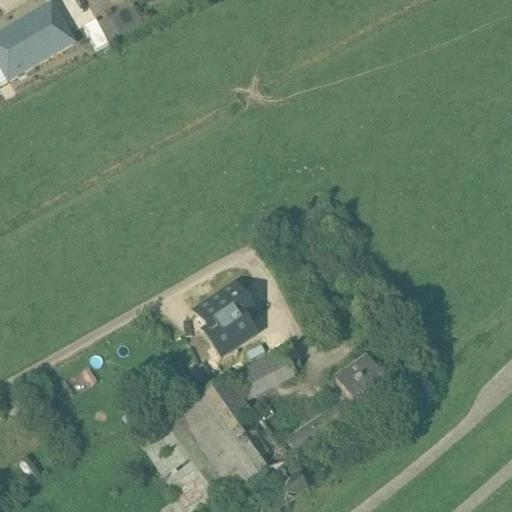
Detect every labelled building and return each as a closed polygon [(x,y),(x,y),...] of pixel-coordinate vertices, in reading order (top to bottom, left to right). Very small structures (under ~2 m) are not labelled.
[(76,31),(51,3),(22,27),(38,45),(33,49),(42,60),(76,31)] [(132,10),(111,21),(119,38),(140,26),(132,10)] [(109,19),(98,25),(108,46),(120,40),(111,21),(109,19)] [(108,46),(98,25),(86,31),(97,52),(108,46)] [(234,288),(194,315),(216,347),(224,342),(240,331),(255,319),(234,288)] [(277,354),(255,319),(240,331),(250,345),(259,358),(241,368),(244,371),(277,354)] [(240,331),(224,342),(232,356),(250,345),(240,331)] [(224,362),(230,371),(232,373),(241,368),(259,358),(250,345),(232,356),(224,362)] [(244,371),(230,379),(242,403),(295,376),(282,351),(244,371)] [(219,354),(202,366),(213,383),(230,371),(224,362),(219,354)] [(391,396),(367,361),(335,383),(347,401),(334,410),(345,426),(358,417),(359,418),(391,396)] [(202,366),(192,373),(202,390),(213,383),(202,366)] [(89,370),(70,377),(75,393),(95,386),(89,370)] [(254,421),(226,381),(193,404),(221,444),(254,421)] [(221,444),(193,404),(124,446),(161,511),(188,511),(232,486),(221,471),(230,465),(218,447),(221,444)] [(334,410),(277,448),(288,464),(345,426),(334,410)] [(221,444),(218,447),(230,465),(243,483),(248,491),(250,490),(286,465),(288,464),(277,448),(257,419),(221,444)] [(243,483),(230,465),(221,471),(232,486),(234,489),(243,483)] [(286,465),(250,490),(260,504),(265,511),(279,511),(307,493),(297,479),(296,479),(286,465)]
